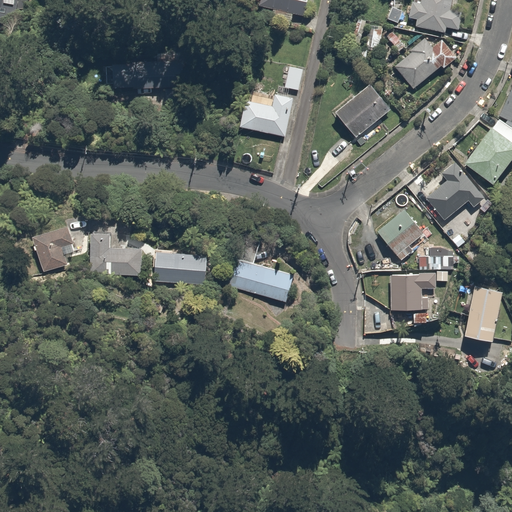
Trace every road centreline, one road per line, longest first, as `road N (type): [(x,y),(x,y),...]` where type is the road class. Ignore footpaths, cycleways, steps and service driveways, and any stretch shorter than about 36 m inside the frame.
road 1 (residential): [(323,221),(459,105),(490,57),(505,0)]
road 2 (residential): [(0,157),(218,180),(283,200)]
road 3 (residential): [(283,200),(328,0)]
road 4 (residential): [(323,221),(344,346)]
